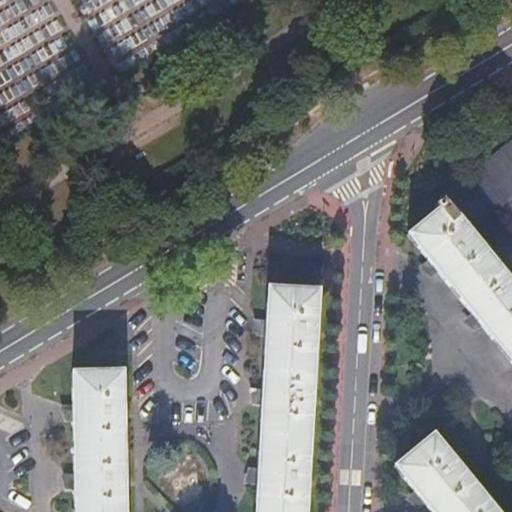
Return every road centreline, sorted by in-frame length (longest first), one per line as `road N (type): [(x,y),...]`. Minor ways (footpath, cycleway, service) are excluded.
road 1 (tertiary): [(368,127),(0,349)]
road 2 (residential): [(347,511),(368,127)]
road 3 (tertiary): [(511,43),(368,127)]
